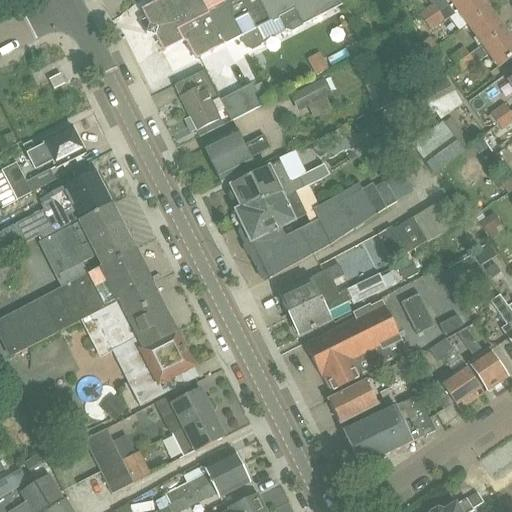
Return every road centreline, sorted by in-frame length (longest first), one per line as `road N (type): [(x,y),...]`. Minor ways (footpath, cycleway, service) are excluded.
road 1 (secondary): [(326,511),(73,10)]
road 2 (residential): [(511,407),(357,511)]
